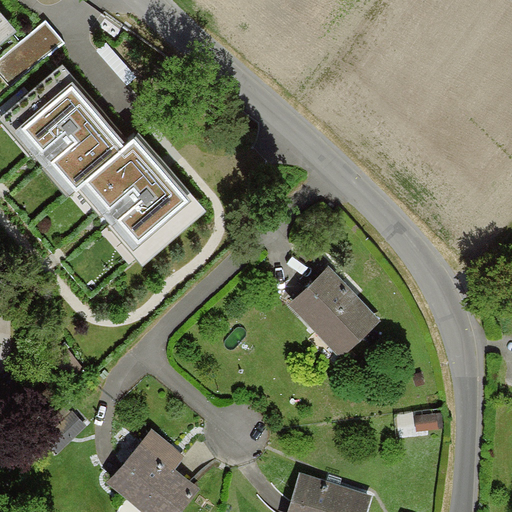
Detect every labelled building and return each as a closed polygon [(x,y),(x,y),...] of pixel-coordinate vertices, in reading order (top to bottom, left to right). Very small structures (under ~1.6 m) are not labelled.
[(54,31),(45,20),(0,60),(0,96),(63,41),(54,31)] [(124,136),(73,77),(21,121),(72,180),(124,136)] [(186,195),(135,136),(84,180),(135,239),(186,195)] [(378,320),(328,266),(291,300),(341,354),(378,320)] [(86,423),(73,410),(46,437),(58,450),(86,423)] [(185,453),(153,426),(116,470),(109,477),(150,511),(175,511),(198,486),(184,473),(174,465),(185,453)] [(362,511),(368,496),(301,475),(290,509),(289,511),(362,511)]
